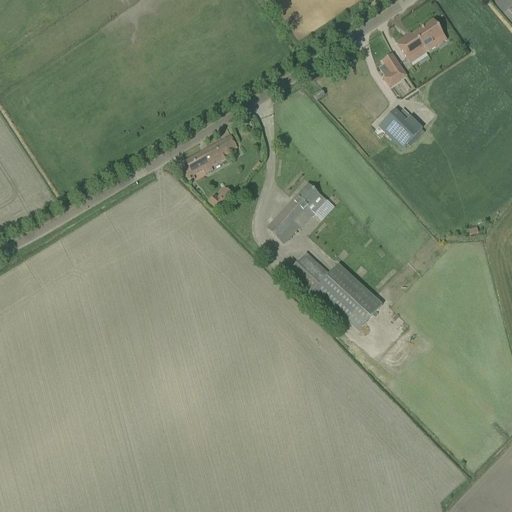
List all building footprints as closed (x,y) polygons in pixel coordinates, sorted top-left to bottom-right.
[(433,43),(443,37),(433,21),(423,28),(424,29),(421,31),(420,30),(397,46),(407,61),(423,50),(426,54),(436,47),(433,43)] [(383,79),(389,89),(406,77),(391,56),(382,62),(390,74),(383,79)] [(313,97),(316,101),(324,96),(321,92),(313,97)] [(378,128),(378,129),(401,151),(422,129),(410,118),(406,121),(395,110),(378,128)] [(182,169),(188,181),(191,179),(190,177),(193,176),(192,174),(201,169),(204,175),(212,171),(211,168),(225,160),(223,157),(237,149),(231,137),(184,162),(187,167),(182,169)] [(293,201),(267,230),(274,236),(284,245),(298,229),(300,231),(312,218),(326,202),(321,197),(315,192),(307,185),(293,201)] [(213,211),(217,215),(233,196),(225,190),(217,199),(220,202),(213,211)] [(312,294),(313,293),(358,333),(382,306),(338,266),(328,276),(305,255),(289,273),(312,294)]
